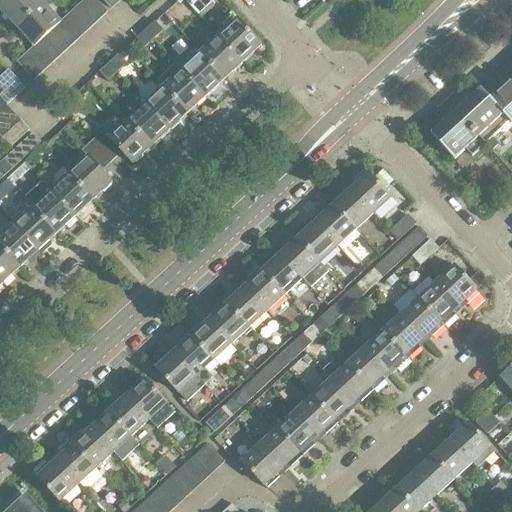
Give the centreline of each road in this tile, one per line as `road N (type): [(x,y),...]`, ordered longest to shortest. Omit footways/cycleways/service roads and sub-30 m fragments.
road 1 (tertiary): [(0,440),(352,116)]
road 2 (residential): [(0,342),(304,62)]
road 3 (residential): [(295,511),(511,308)]
road 4 (residential): [(352,116),(511,288)]
road 5 (tertiary): [(352,116),(451,24)]
